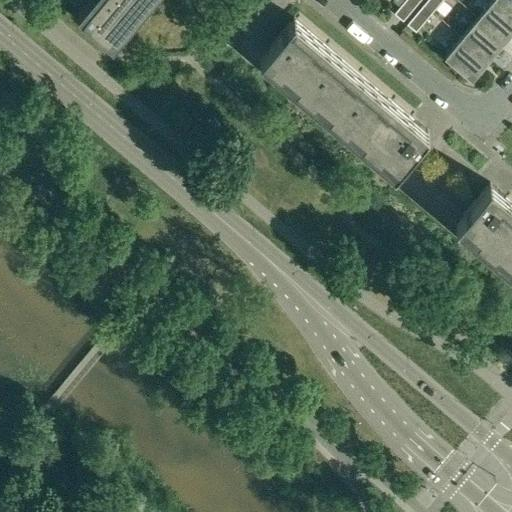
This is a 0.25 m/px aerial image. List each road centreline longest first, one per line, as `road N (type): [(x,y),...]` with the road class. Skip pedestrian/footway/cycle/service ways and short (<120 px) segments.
road 1 (primary): [(280,272),(0,33)]
road 2 (primary): [(280,272),(394,424),(491,511)]
road 3 (primary): [(511,459),(344,314),(280,272)]
road 4 (residential): [(335,0),(479,125),(511,86)]
